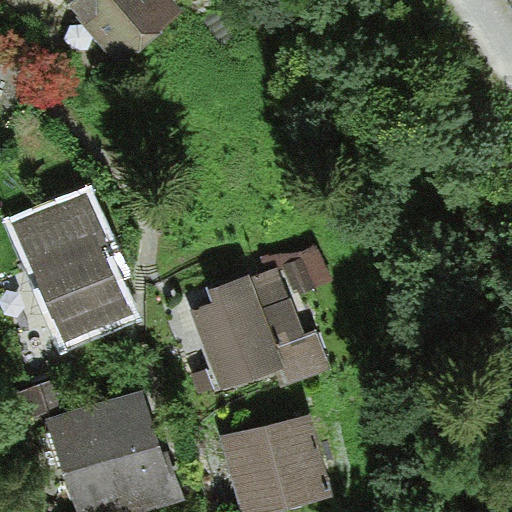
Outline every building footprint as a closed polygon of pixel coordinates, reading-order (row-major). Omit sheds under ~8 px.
[(61,0),(116,66),(183,10),(174,0),(61,0)] [(9,221),(66,349),(139,317),(112,257),(118,254),(88,186),(9,221)] [(193,310),(224,389),(280,368),(285,383),(330,365),(317,333),(307,337),(278,263),(211,289),(215,301),(193,310)] [(46,421),(76,511),(141,511),(180,499),(143,389),(46,421)] [(223,438),(243,511),(260,511),(327,494),(306,416),(223,438)]
